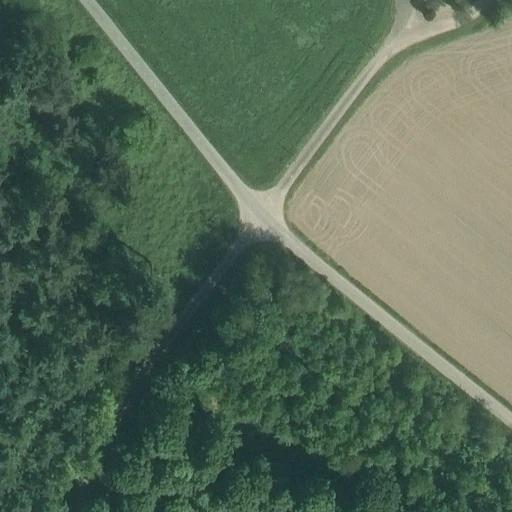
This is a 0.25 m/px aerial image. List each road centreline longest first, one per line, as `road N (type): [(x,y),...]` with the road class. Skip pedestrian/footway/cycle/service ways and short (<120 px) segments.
road 1 (unclassified): [(259,215),(141,372),(75,511)]
road 2 (unclassified): [(511,420),(259,215)]
road 3 (unclassified): [(259,215),(91,0)]
